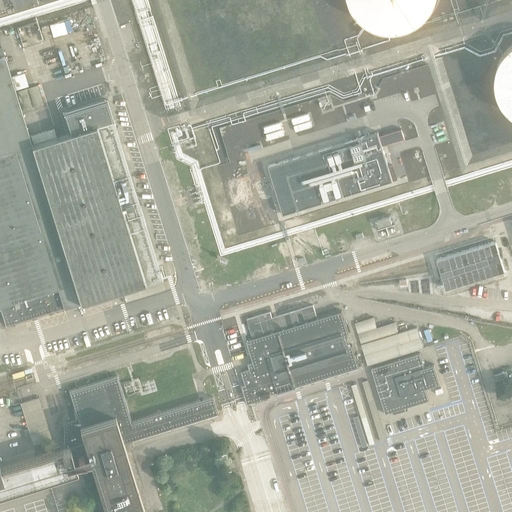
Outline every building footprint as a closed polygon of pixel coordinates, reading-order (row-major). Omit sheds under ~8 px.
[(11,0),(15,11),(38,4),(36,0),(41,0),(43,2),(49,0),(11,0)] [(350,0),(351,2),(354,6),(359,14),(362,16),(366,19),(369,21),(374,24),(381,27),(387,28),(391,28),(396,28),(402,27),(409,26),(414,23),(418,21),(422,18),(425,15),(431,9),(433,5),(436,0),(435,0),(350,0)] [(511,42),(511,43),(507,47),(502,54),(498,61),(497,65),(496,69),(495,77),(496,81),(496,85),(497,90),(499,94),(503,101),(509,108),(511,110),(511,42)] [(43,104),(37,85),(36,83),(33,84),(32,84),(33,87),(15,92),(15,90),(28,86),(24,73),(11,77),(4,57),(0,58),(0,308),(6,327),(80,303),(81,307),(98,302),(97,298),(162,278),(106,100),(64,113),(70,133),(56,137),(53,129),(31,136),(34,144),(32,145),(21,111),(43,104)] [(378,133),(268,166),(283,215),(393,181),(378,133)] [(199,215),(191,217),(198,241),(207,238),(199,215)] [(390,220),(374,224),(376,232),(392,227),(390,220)] [(496,242),(437,260),(446,290),(505,272),(496,242)] [(120,293),(123,303),(166,290),(162,280),(120,293)] [(280,303),(245,314),(253,338),(271,332),(270,331),(273,331),(282,329),(282,328),(285,327),(285,328),(294,325),(294,324),(296,323),(297,324),(305,322),(305,321),(308,320),(308,321),(317,318),(317,317),(310,294),(286,301),(290,312),(284,314),(280,303)] [(241,386),(244,397),(245,401),(246,405),(260,401),(264,399),(263,397),(359,368),(352,345),(349,346),(345,334),(348,334),(341,311),(331,314),(331,313),(328,314),(328,315),(319,317),(317,317),(317,318),(308,321),(308,320),(305,321),(305,322),(297,324),(296,323),(294,324),(294,325),(285,328),(285,327),(282,328),(282,329),(273,331),(270,331),(271,332),(253,338),(246,340),(253,363),(247,364),(249,369),(241,371),(245,385),(241,386)] [(354,323),(367,364),(368,366),(423,348),(416,327),(398,333),(395,322),(376,328),(373,317),(354,323)] [(429,329),(424,330),(427,342),(433,340),(429,329)] [(371,368),(374,378),(385,414),(395,411),(396,413),(405,410),(406,410),(405,408),(429,400),(425,388),(440,384),(434,364),(424,367),(420,353),(371,368)] [(144,511),(123,443),(218,413),(217,410),(213,397),(204,400),(197,402),(131,422),(117,376),(69,391),(77,418),(61,423),(63,429),(59,430),(64,448),(0,468),(0,495),(61,476),(63,480),(87,472),(84,462),(90,460),(106,511),(144,511)] [(39,398),(20,403),(20,404),(33,446),(52,440),(39,398)]
